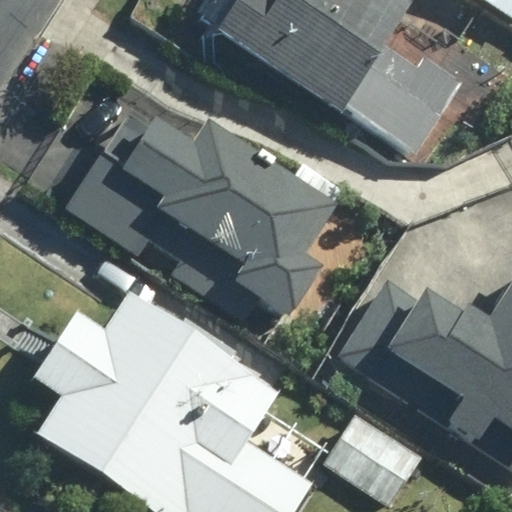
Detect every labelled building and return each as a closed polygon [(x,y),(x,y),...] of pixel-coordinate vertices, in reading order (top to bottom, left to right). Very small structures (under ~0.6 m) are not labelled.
[(377,52),(400,12),(379,0),(229,0),(200,50),(405,167),(448,93),(377,52)] [(511,0),(455,0),(511,35),(511,0)] [(313,213),(327,190),(296,170),(281,193),(194,140),(181,162),(140,137),(110,186),(88,172),(60,218),(242,330),(252,313),(278,329),(309,280),(292,269),(323,219),(313,213)] [(511,308),(500,301),(477,336),(453,321),(446,332),(390,296),(377,316),(367,309),(329,370),(468,458),(483,434),(511,452),(511,308)] [(239,449),(264,409),(111,311),(89,346),(64,330),(23,394),(48,410),(23,449),(122,511),(293,511),(307,492),(239,449)] [(388,511),(419,462),(350,420),(317,475),(377,511),(388,511)]
